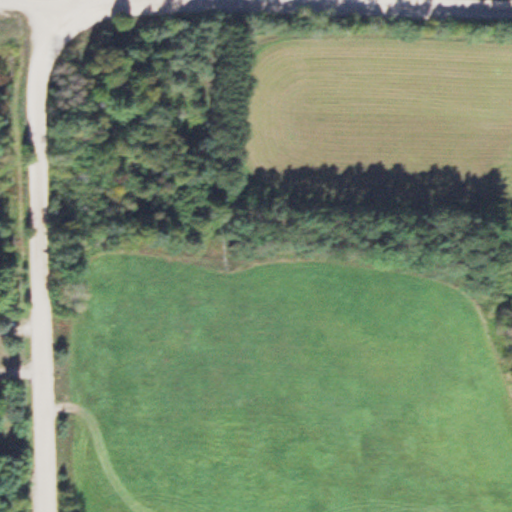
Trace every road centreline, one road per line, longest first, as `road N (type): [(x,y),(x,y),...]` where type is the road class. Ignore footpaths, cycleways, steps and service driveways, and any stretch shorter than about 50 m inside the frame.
road 1 (residential): [(45,511),(35,89),(40,47),(62,21)]
road 2 (residential): [(62,21),(136,3),(511,11)]
